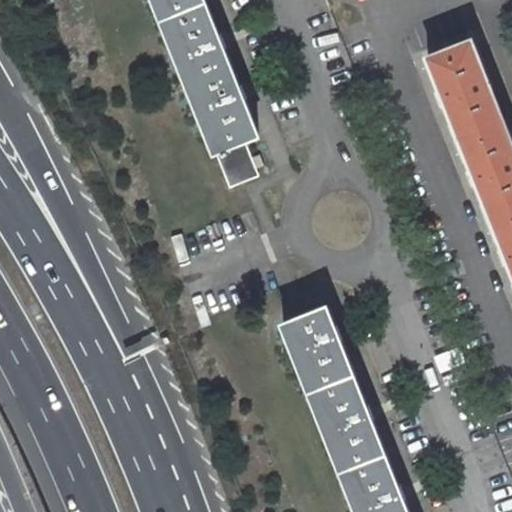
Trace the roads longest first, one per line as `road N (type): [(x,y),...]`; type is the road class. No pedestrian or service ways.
road 1 (trunk): [(110,369),(98,289),(0,95)]
road 2 (trunk): [(110,369),(0,192)]
road 3 (trunk): [(0,343),(89,511)]
road 4 (trunk): [(170,511),(110,369)]
